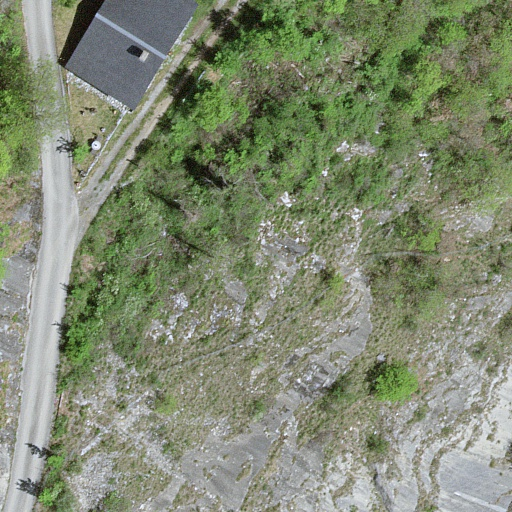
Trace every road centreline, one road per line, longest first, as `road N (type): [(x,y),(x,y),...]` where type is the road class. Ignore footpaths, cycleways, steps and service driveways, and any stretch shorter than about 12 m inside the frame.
road 1 (unclassified): [(18,511),(34,447),(59,227),(39,0)]
road 2 (track): [(59,215),(93,191),(235,0)]
